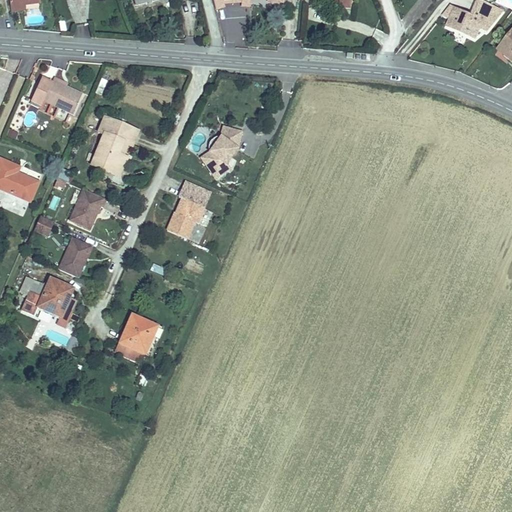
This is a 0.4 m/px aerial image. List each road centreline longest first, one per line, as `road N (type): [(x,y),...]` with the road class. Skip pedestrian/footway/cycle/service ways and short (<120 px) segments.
road 1 (tertiary): [(380,73),(0,44)]
road 2 (tertiary): [(511,111),(428,80),(380,73)]
